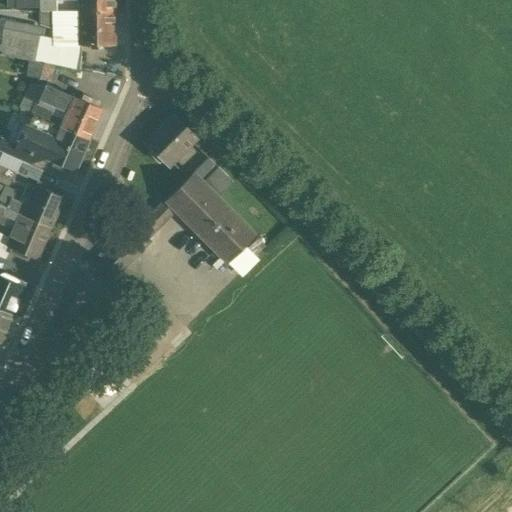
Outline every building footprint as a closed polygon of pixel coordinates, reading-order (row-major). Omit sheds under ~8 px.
[(40,0),(41,12),(79,12),(78,0),(40,0)] [(112,0),(78,0),(79,12),(113,11),(112,0)] [(113,11),(79,12),(79,35),(72,35),(72,46),(113,46),(113,11)] [(60,42),(2,31),(3,23),(0,22),(0,55),(51,66),(57,67),(58,55),(60,42)] [(80,57),(58,55),(57,67),(79,72),(80,57)] [(51,66),(30,62),(26,77),(47,81),(51,66)] [(73,98),(45,85),(37,104),(51,110),(53,107),(66,112),(73,98)] [(80,101),(73,98),(66,112),(63,119),(59,127),(87,139),(100,110),(92,106),(94,101),(82,96),(80,101)] [(51,110),(37,104),(32,115),(46,121),(50,113),(51,110)] [(63,119),(50,113),(46,121),(59,127),(63,119)] [(46,121),(32,115),(18,146),(18,147),(33,154),(43,158),(52,138),(55,139),(59,127),(46,121)] [(173,117),(144,145),(167,167),(195,139),(173,117)] [(87,139),(59,127),(55,139),(52,138),(43,158),(48,161),(48,160),(74,171),(87,139)] [(18,146),(0,138),(0,139),(0,152),(22,162),(28,164),(33,154),(18,147),(18,146)] [(208,159),(193,174),(203,183),(218,168),(208,159)] [(28,164),(22,162),(17,172),(38,181),(42,171),(28,164)] [(217,198),(232,183),(218,168),(203,183),(217,198)] [(193,174),(165,201),(175,212),(227,264),(255,236),(217,198),(203,183),(193,174)] [(63,198),(35,186),(34,187),(28,184),(23,198),(29,200),(26,206),(11,200),(11,199),(6,209),(20,215),(50,228),(63,198)] [(15,193),(4,188),(0,196),(0,205),(6,209),(11,199),(11,200),(15,193)] [(165,201),(159,208),(169,218),(175,212),(165,201)] [(0,205),(0,222),(7,226),(7,227),(13,230),(20,215),(6,209),(0,205)] [(159,208),(137,230),(147,240),(169,218),(159,208)] [(50,228),(20,215),(13,230),(6,247),(10,248),(8,253),(25,260),(27,255),(36,260),(50,228)] [(137,230),(134,227),(109,253),(124,268),(150,242),(137,230)] [(124,268),(109,253),(97,265),(112,280),(124,268)] [(8,283),(0,279),(0,310),(13,316),(27,285),(11,278),(8,283)] [(0,345),(13,316),(0,310),(0,345)] [(152,311),(143,319),(161,337),(169,329),(152,311)] [(134,327),(103,356),(121,375),(152,346),(134,327)]
